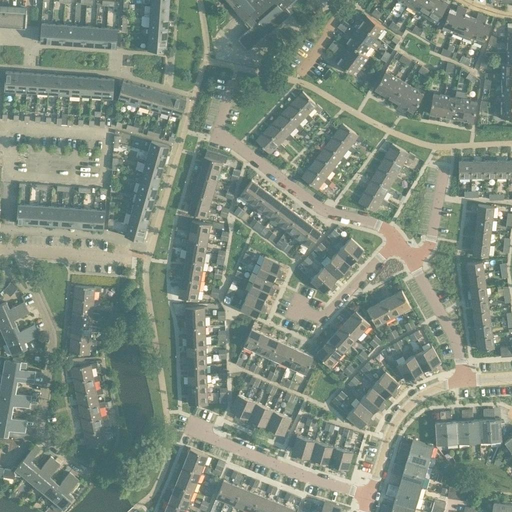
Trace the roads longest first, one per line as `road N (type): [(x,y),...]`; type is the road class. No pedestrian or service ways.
road 1 (residential): [(397,239),(328,212),(216,139),(232,82)]
road 2 (residential): [(89,477),(42,437),(45,335),(18,253)]
road 3 (residential): [(369,495),(283,469),(200,427)]
road 4 (tertiary): [(369,495),(396,417),(413,399),(463,380)]
road 5 (residential): [(292,305),(322,318),(397,239)]
road 6 (residential): [(463,380),(454,339),(409,260)]
